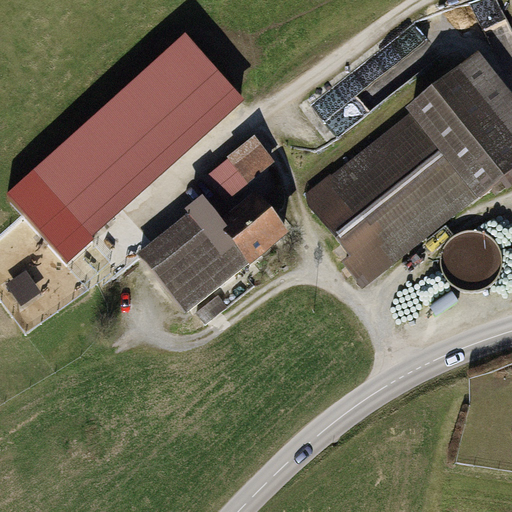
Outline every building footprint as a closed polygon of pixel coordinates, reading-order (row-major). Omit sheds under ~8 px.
[(91,241),(245,104),(187,40),(34,177),(91,241)] [(347,266),(362,285),(478,194),(482,199),(511,174),(511,163),(484,128),(511,105),(511,104),(478,62),(414,113),(418,119),(335,185),(331,180),(310,197),(317,206),(314,208),(355,260),(347,266)] [(258,145),(233,164),(247,182),(272,163),(258,145)] [(140,259),(187,316),(284,238),(257,204),(235,221),(229,213),(231,211),(219,196),(207,206),(221,224),(205,237),(190,219),(140,259)] [(464,294),(473,297),(483,297),(492,294),(500,287),(505,279),(507,270),(506,260),(502,251),(495,244),(486,240),(476,238),(466,240),(458,245),(451,253),(448,262),(448,272),(450,281),(456,289),(464,294)] [(199,316),(208,326),(228,309),(219,298),(199,316)]
